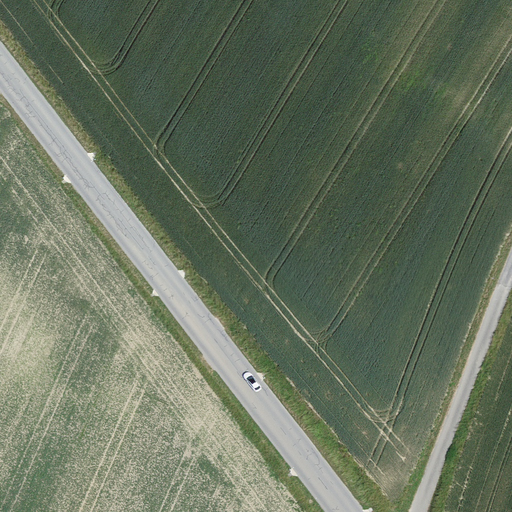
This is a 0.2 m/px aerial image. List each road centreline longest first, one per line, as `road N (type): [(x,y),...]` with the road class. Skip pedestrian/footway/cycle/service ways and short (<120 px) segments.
road 1 (tertiary): [(0,57),(350,511)]
road 2 (track): [(417,511),(511,269)]
